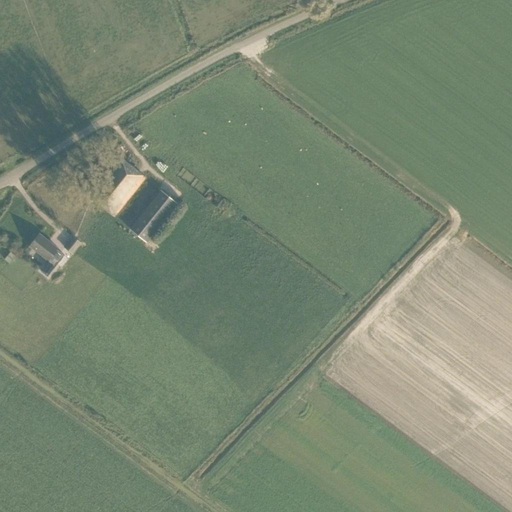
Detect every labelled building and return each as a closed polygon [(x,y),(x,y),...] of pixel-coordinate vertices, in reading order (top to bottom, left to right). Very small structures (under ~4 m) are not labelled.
[(113,216),(145,177),(117,154),(85,193),(113,216)] [(128,227),(144,240),(175,202),(159,189),(128,227)] [(48,260),(58,248),(39,232),(29,245),(48,260)] [(72,235),(63,246),(72,253),(81,242),(72,235)] [(16,256),(11,251),(4,259),(10,263),(16,256)]
